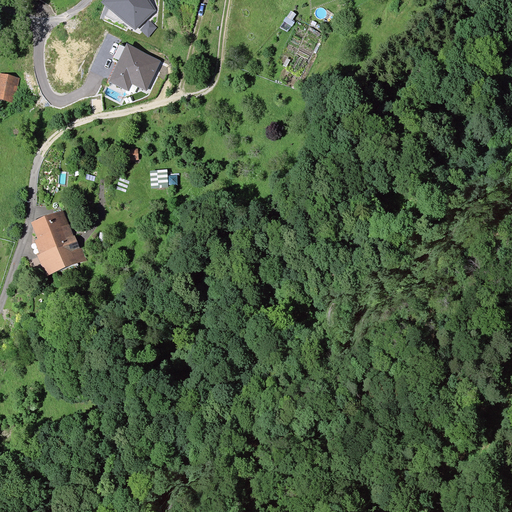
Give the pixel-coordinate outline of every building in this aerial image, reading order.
[(155,10),(148,0),(105,0),(104,2),(135,28),(155,10)] [(156,27),(149,21),(141,30),(148,36),(156,27)] [(95,41),(71,31),(53,75),(77,85),(95,41)] [(160,61),(127,45),(110,81),(128,90),(132,82),(146,89),(160,61)] [(0,101),(13,104),(18,80),(0,76),(0,101)] [(124,153),(125,161),(137,160),(136,152),(124,153)] [(181,172),(151,173),(151,189),(181,189),(181,172)] [(48,276),(86,260),(80,247),(76,249),(72,240),(67,227),(62,215),(34,227),(39,241),(34,243),(35,245),(37,244),(41,253),(50,273),(47,274),(48,276)]
